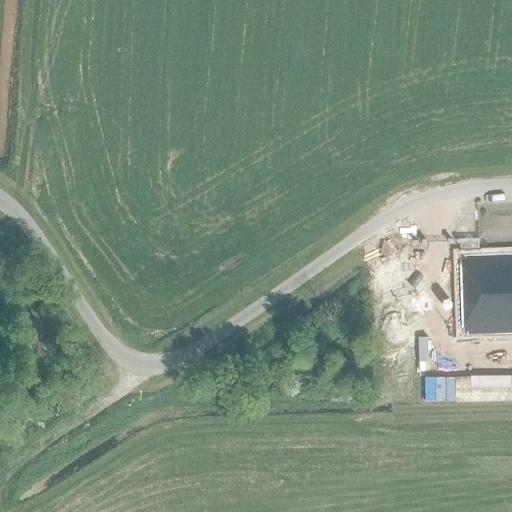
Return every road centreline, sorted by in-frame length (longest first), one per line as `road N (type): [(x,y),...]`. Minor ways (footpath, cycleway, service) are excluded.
road 1 (unclassified): [(511,192),(448,196),(374,228),(150,368),(110,349),(0,200)]
road 2 (track): [(0,494),(16,467),(113,391),(128,363)]
